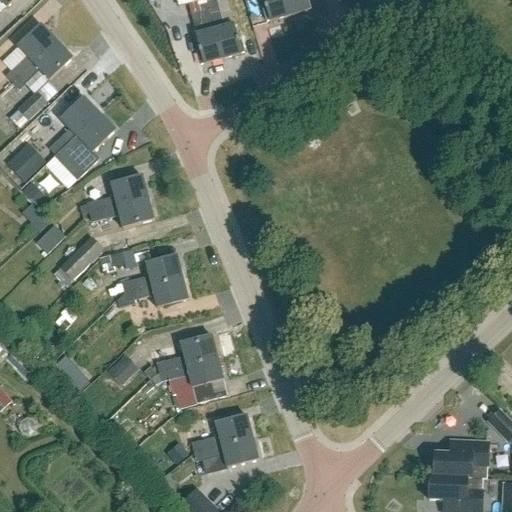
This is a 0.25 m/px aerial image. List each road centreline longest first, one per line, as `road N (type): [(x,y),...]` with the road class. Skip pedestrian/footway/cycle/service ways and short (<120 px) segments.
road 1 (unclassified): [(324,490),(187,143)]
road 2 (residential): [(187,143),(412,0)]
road 3 (unclassified): [(324,490),(511,312)]
road 4 (unclassified): [(187,143),(91,0)]
